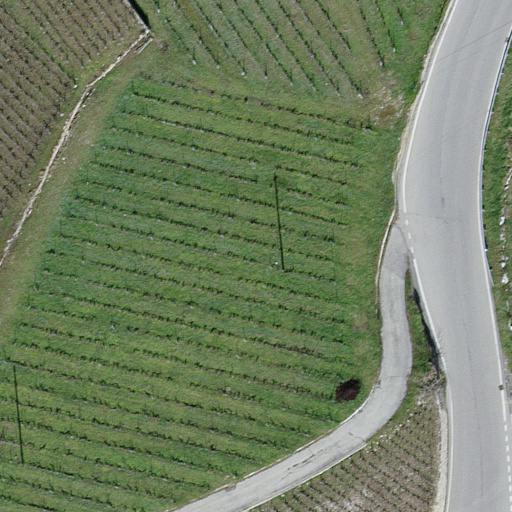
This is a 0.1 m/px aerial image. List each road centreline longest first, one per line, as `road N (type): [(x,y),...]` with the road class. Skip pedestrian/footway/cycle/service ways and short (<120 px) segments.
road 1 (unclassified): [(485,511),(483,428),(443,197),(460,96),(495,0)]
road 2 (track): [(443,197),(406,222),(394,365),(352,444),(216,511)]
